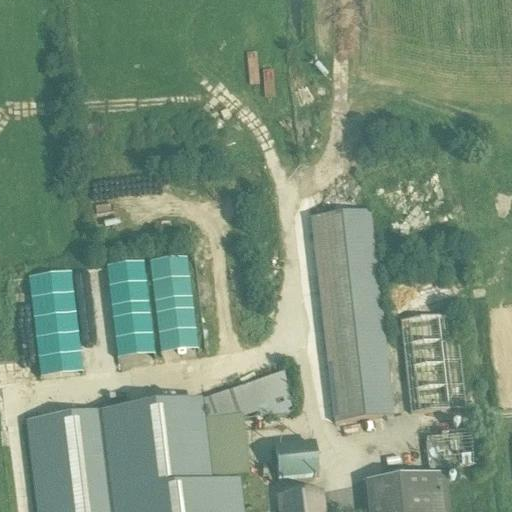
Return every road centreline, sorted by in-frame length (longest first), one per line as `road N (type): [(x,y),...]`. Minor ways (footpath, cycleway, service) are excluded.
road 1 (track): [(305,349),(279,171),(253,124),(221,94)]
road 2 (track): [(335,511),(305,349)]
